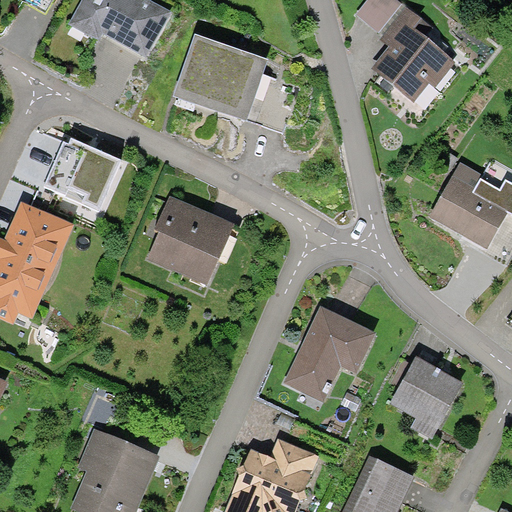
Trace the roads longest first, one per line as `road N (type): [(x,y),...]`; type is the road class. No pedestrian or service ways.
road 1 (residential): [(321,231),(37,83)]
road 2 (residential): [(321,231),(303,255),(188,511)]
road 3 (unclassified): [(314,0),(378,240)]
road 4 (residential): [(378,240),(421,301),(511,370)]
road 5 (residential): [(511,401),(455,511)]
